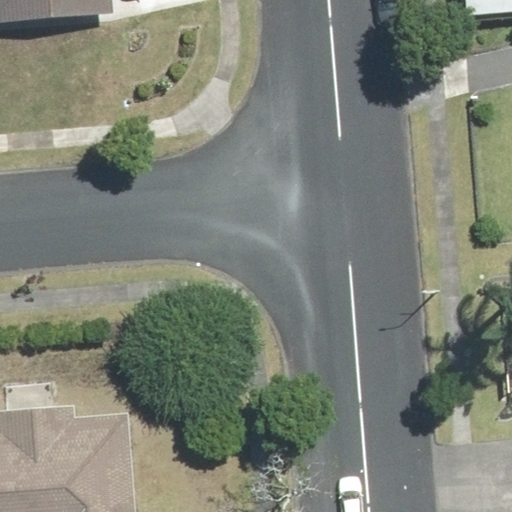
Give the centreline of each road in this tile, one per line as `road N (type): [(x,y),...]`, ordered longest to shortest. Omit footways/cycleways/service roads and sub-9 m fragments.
road 1 (residential): [(344,196),(0,225)]
road 2 (tertiary): [(371,511),(344,196)]
road 3 (tertiary): [(344,196),(328,0)]
